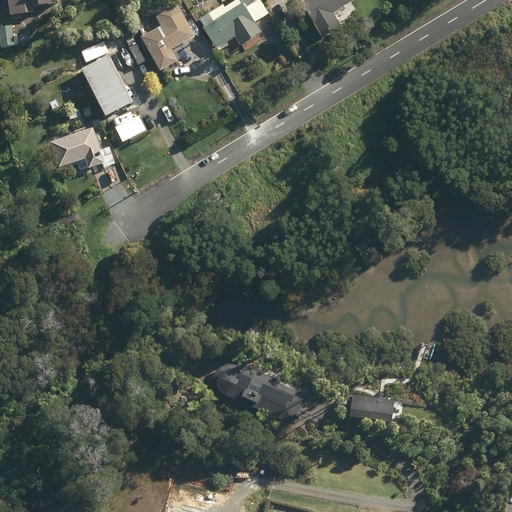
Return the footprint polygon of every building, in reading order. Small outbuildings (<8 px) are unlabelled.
[(55,0),(7,0),(10,16),(33,12),(33,8),(56,5),(55,0)] [(234,0),(235,1),(224,9),(222,6),(206,16),(211,23),(203,28),(216,49),(219,47),(221,50),(228,46),(226,43),(241,33),(243,36),(253,30),(251,27),(255,25),(254,23),(268,14),(258,0),(234,0)] [(343,27),(333,10),(348,0),(303,0),(326,37),(343,27)] [(142,36),(139,38),(159,72),(176,63),(169,51),(194,37),(173,2),(155,12),(151,5),(132,17),(142,36)] [(15,47),(13,28),(0,29),(0,34),(2,49),(15,47)] [(68,62),(65,56),(59,58),(62,65),(68,62)] [(85,80),(80,82),(83,88),(88,86),(104,117),(115,111),(117,115),(134,107),(131,102),(129,103),(106,57),(80,70),(85,80)] [(81,110),(84,118),(91,116),(89,108),(81,110)] [(78,109),(65,113),(68,121),(81,117),(78,109)] [(117,128),(125,143),(149,131),(141,116),(117,128)] [(92,128),(50,143),(58,168),(84,160),(87,169),(102,164),(103,168),(119,163),(109,141),(97,145),(92,128)] [(46,183),(37,186),(39,193),(48,190),(46,183)] [(296,419),(322,431),(326,420),(300,409),(305,398),(306,394),(253,373),(231,364),(222,368),(216,374),(214,385),(217,394),(241,404),(245,403),(294,423),(296,419)] [(393,417),(396,399),(355,393),(353,404),(348,403),(346,415),(393,421),(393,417)]
